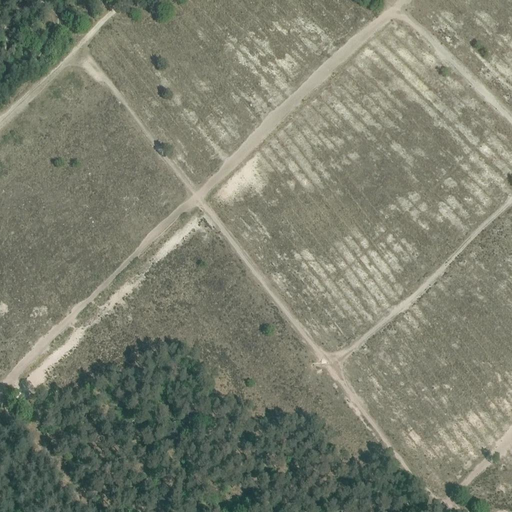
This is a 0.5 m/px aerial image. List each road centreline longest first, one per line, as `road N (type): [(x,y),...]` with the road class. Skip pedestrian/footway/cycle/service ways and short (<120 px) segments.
road 1 (track): [(437,507),(78,44)]
road 2 (unknown): [(394,0),(0,390)]
road 3 (track): [(511,200),(330,366)]
road 4 (track): [(0,120),(123,0)]
road 5 (track): [(511,116),(395,0)]
